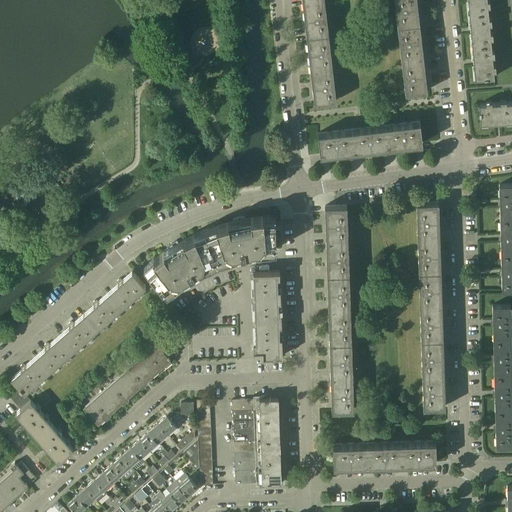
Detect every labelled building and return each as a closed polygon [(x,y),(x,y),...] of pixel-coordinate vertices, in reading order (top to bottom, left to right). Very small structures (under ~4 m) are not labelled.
[(328,31),(326,15),(324,0),(303,0),(307,34),(328,31)] [(419,20),(417,3),(416,0),(394,0),(397,23),(419,20)] [(487,11),(486,0),(467,0),(468,13),(487,11)] [(490,44),(489,27),(487,11),(468,13),(472,45),(490,44)] [(423,54),(421,38),(419,20),(397,23),(401,57),(423,54)] [(332,65),(330,48),(328,31),(307,34),(310,67),(332,65)] [(493,76),(492,60),(490,44),(472,45),(475,78),(493,76)] [(427,90),(425,71),(423,54),(401,57),(405,92),(427,90)] [(336,100),(334,82),(332,65),(310,67),(314,103),(336,100)] [(511,121),(511,101),(478,104),(479,123),(511,121)] [(422,142),(419,121),(386,125),(388,146),(422,142)] [(388,146),(386,125),(352,129),(354,150),(388,146)] [(354,150),(352,129),(318,133),(320,154),(354,150)] [(43,180),(35,186),(46,199),(54,193),(43,180)] [(511,183),(498,184),(499,219),(511,218),(511,183)] [(24,190),(31,197),(36,193),(29,185),(24,190)] [(439,236),(438,219),(437,202),(416,202),(417,236),(439,236)] [(348,239),(347,222),(346,205),(325,205),(326,239),(348,239)] [(276,249),(275,216),(262,216),(251,218),(245,219),(244,219),(243,220),(243,221),(243,222),(236,223),(236,222),(235,222),(235,221),(234,221),(233,221),(228,223),(216,226),(205,230),(217,261),(237,254),(237,253),(255,249),(255,251),(276,249)] [(511,218),(499,219),(500,254),(511,253),(511,218)] [(199,269),(217,261),(205,230),(194,235),(184,240),(179,243),(178,243),(178,244),(177,244),(177,245),(178,246),(178,247),(172,250),(172,249),(171,249),(170,249),(169,249),(168,249),(164,252),(154,259),(145,267),(166,292),(183,279),(182,278),(190,273),(198,268),(199,269)] [(440,270),(439,253),(439,236),(417,236),(418,270),(440,270)] [(349,273),(348,256),(348,239),(326,239),(327,273),(349,273)] [(511,253),(500,254),(501,290),(511,289),(511,253)] [(121,306),(145,285),(132,270),(122,279),(122,278),(121,279),(120,278),(117,281),(118,282),(117,283),(108,291),(121,306)] [(282,343),(281,312),(279,270),(253,271),(255,343),(253,343),(253,356),(277,355),(276,349),(276,343),(282,343)] [(441,304),(440,287),(440,270),(418,270),(420,304),(441,304)] [(350,307),(349,290),(349,273),(327,273),(328,308),(350,307)] [(97,328),(121,306),(108,291),(99,299),(98,299),(97,300),(96,299),(93,302),(94,303),(93,304),(84,313),(97,328)] [(511,331),(511,311),(510,312),(510,303),(491,304),(492,339),(511,339),(511,331)] [(442,338),(442,321),(441,304),(420,304),(421,338),(442,338)] [(351,341),(351,324),(350,307),(328,308),(330,342),(351,341)] [(72,349),(97,328),(84,313),(74,321),(73,321),(73,322),(72,320),(68,323),(69,324),(69,325),(69,326),(59,334),(72,349)] [(48,370),(72,349),(59,334),(50,343),(49,342),(49,343),(48,342),(45,345),(45,346),(44,346),(45,347),(35,355),(48,370)] [(98,423),(171,359),(170,358),(178,351),(163,335),(159,338),(157,335),(152,339),(155,342),(154,342),(156,344),(84,407),(98,423)] [(443,372),(443,355),(442,338),(421,338),(422,372),(443,372)] [(511,365),(511,346),(511,347),(511,339),(492,339),(493,375),(511,374),(511,369),(511,366),(511,365)] [(352,375),(352,358),(351,341),(330,342),(331,376),(352,375)] [(24,391),(48,370),(35,355),(26,364),(25,363),(25,364),(24,363),(20,366),(21,367),(20,368),(21,368),(11,377),(18,385),(22,389),(24,391)] [(445,406),(444,388),(443,372),(422,372),(423,406),(445,406)] [(511,374),(493,375),(494,410),(511,409),(511,374)] [(354,409),(353,392),(352,375),(331,376),(332,410),(354,409)] [(12,398),(22,389),(18,385),(8,394),(12,398)] [(26,394),(24,391),(22,389),(12,398),(16,403),(26,394)] [(20,407),(30,398),(26,394),(16,403),(20,407)] [(281,480),(278,397),(253,397),(253,398),(232,398),(235,482),(256,481),(281,480)] [(30,398),(20,407),(15,412),(37,436),(52,423),(30,398)] [(193,412),(193,401),(181,401),(181,412),(193,412)] [(511,409),(494,410),(495,445),(511,444),(511,409)] [(176,425),(167,414),(157,422),(167,433),(176,425)] [(167,433),(157,422),(148,430),(158,441),(167,433)] [(73,447),(52,423),(37,436),(58,461),(73,447)] [(180,449),(195,436),(195,427),(179,441),(176,444),(180,449)] [(158,441),(148,430),(139,438),(149,449),(158,441)] [(198,437),(182,451),(193,463),(199,458),(199,456),(199,450),(198,444),(198,439),(198,437)] [(149,449),(139,438),(130,446),(140,457),(149,449)] [(435,461),(435,440),(401,441),(401,462),(435,461)] [(401,462),(401,441),(367,442),(368,464),(401,462)] [(368,464),(367,442),(333,443),(334,465),(368,464)] [(140,457),(130,446),(121,454),(131,465),(140,457)] [(172,457),(167,452),(163,447),(160,450),(169,459),(172,457)] [(121,454),(112,462),(122,473),(125,477),(134,469),(131,465),(121,454)] [(0,509),(28,484),(36,477),(21,460),(17,464),(17,463),(15,461),(10,465),(12,467),(14,470),(0,482),(0,509)] [(122,473),(112,462),(103,470),(113,481),(122,473)] [(113,481),(103,470),(94,478),(104,489),(113,481)] [(197,486),(184,471),(175,479),(179,483),(188,494),(192,491),(194,492),(197,489),(196,487),(197,486)] [(165,479),(159,472),(156,475),(162,482),(165,479)] [(162,482),(156,475),(153,478),(159,485),(162,482)] [(132,478),(129,481),(131,484),(135,489),(145,481),(140,476),(135,481),(132,478)] [(106,492),(104,489),(94,478),(85,486),(95,497),(97,500),(106,492)] [(175,479),(166,487),(170,491),(179,502),(183,499),(185,499),(188,497),(188,494),(179,483),(175,479)] [(95,497),(85,486),(76,494),(86,505),(95,497)] [(141,488),(138,491),(142,496),(144,498),(147,495),(145,493),(141,488)] [(179,502),(170,491),(165,495),(160,490),(156,493),(157,495),(170,510),(179,502)] [(138,491),(135,494),(139,499),(141,501),(144,498),(142,496),(138,491)] [(77,511),(86,505),(76,494),(67,502),(76,511),(77,511)] [(170,510),(157,495),(148,503),(152,507),(156,511),(169,511),(170,510)] [(128,499),(121,506),(125,511),(127,511),(134,506),(128,499)] [(108,511),(109,511),(118,504),(113,500),(110,502),(112,504),(106,509),(108,511)]
